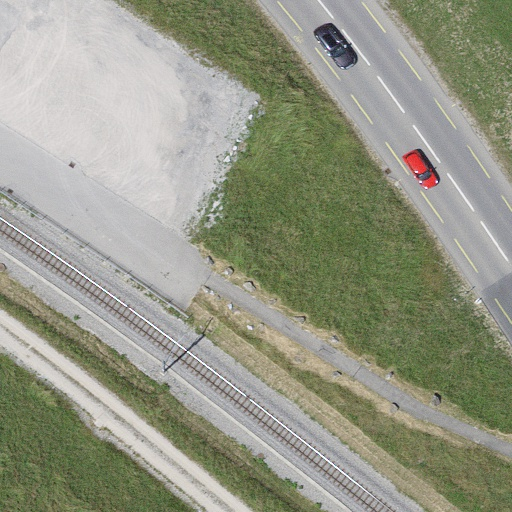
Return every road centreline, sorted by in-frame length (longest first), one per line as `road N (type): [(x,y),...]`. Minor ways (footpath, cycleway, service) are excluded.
road 1 (secondary): [(511,270),(318,0)]
road 2 (track): [(219,511),(0,332)]
